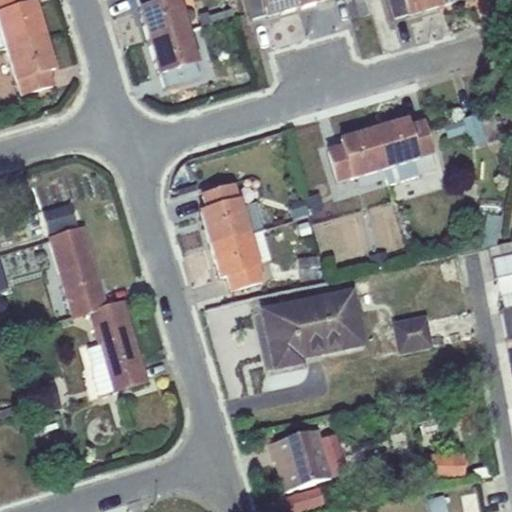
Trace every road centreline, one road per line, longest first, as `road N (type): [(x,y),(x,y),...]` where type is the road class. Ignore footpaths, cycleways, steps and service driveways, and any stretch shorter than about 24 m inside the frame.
road 1 (residential): [(126,152),(220,478),(80,511)]
road 2 (residential): [(126,152),(458,56)]
road 3 (residential): [(511,467),(473,261)]
road 4 (residential): [(82,0),(116,119)]
road 5 (residential): [(116,119),(0,152)]
